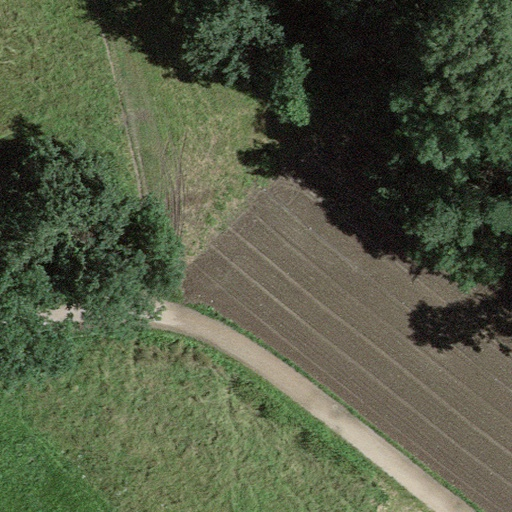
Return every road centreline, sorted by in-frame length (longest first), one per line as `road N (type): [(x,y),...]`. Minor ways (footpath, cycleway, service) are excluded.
road 1 (track): [(460,511),(242,344),(161,312),(0,334)]
road 2 (track): [(161,312),(146,152),(105,0)]
